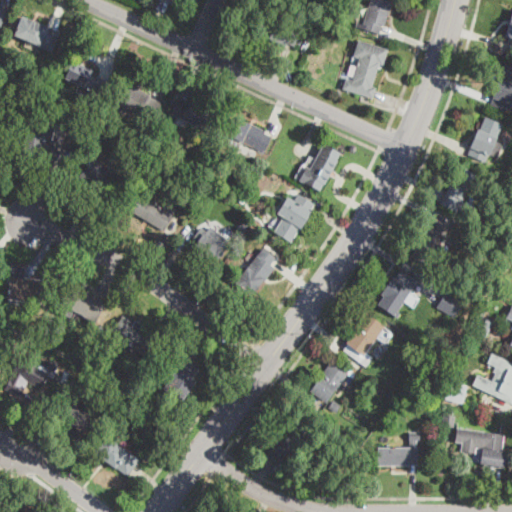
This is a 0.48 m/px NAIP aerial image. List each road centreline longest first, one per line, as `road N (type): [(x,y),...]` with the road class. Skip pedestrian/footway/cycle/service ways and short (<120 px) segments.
road 1 (tertiary): [(156,511),(365,224),(423,110),(455,0)]
road 2 (residential): [(88,0),(407,147)]
road 3 (residential): [(201,451),(251,486),(304,507),(511,510)]
road 4 (residential): [(28,223),(123,264),(264,362)]
